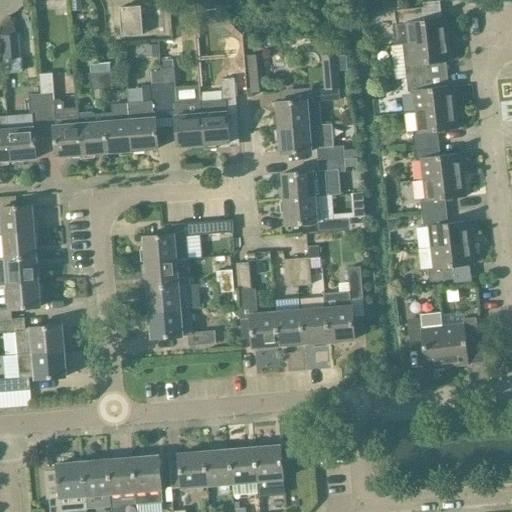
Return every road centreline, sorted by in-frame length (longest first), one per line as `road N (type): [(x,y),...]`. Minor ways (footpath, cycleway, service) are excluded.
road 1 (residential): [(114,417),(104,206),(120,197),(229,189)]
road 2 (residential): [(511,334),(480,52)]
road 3 (residential): [(114,417),(311,400),(354,405)]
road 4 (residential): [(354,405),(511,385)]
road 5 (residential): [(511,493),(363,504)]
